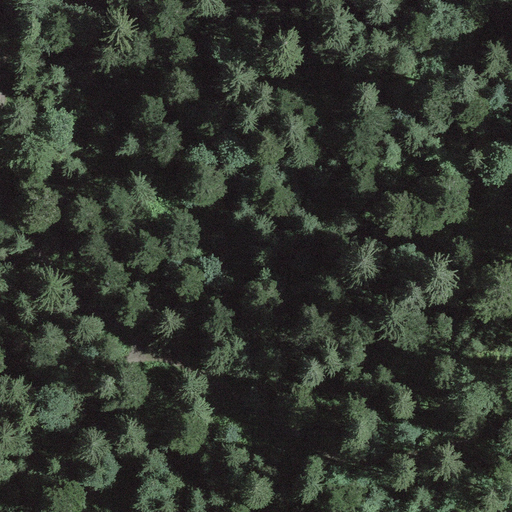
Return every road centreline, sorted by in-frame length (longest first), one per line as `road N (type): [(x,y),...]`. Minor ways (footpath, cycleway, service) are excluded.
road 1 (track): [(511,419),(390,460),(342,455),(176,359),(0,373)]
road 2 (track): [(176,359),(56,277),(0,198)]
